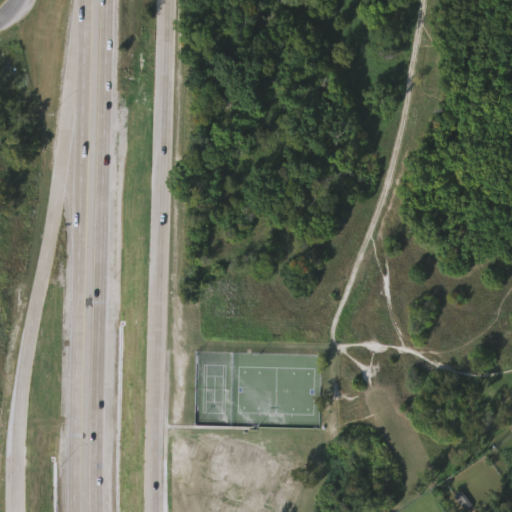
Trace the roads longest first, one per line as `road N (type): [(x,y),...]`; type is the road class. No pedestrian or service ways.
road 1 (primary): [(152,511),(162,0)]
road 2 (primary): [(94,511),(103,0)]
road 3 (primary): [(83,0),(75,511)]
road 4 (primary): [(51,238),(27,354),(17,511)]
road 5 (primary): [(77,0),(51,238)]
